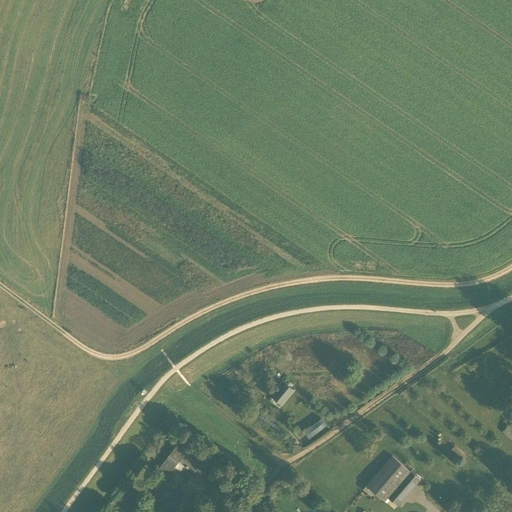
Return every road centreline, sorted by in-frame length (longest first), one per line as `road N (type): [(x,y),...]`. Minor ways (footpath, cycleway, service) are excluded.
road 1 (track): [(511,266),(463,284),(332,277),(263,289),(113,358),(88,352),(0,286)]
road 2 (track): [(496,306),(442,355),(286,465),(189,386)]
road 3 (track): [(496,306),(448,314),(304,311),(229,334),(176,368)]
road 4 (track): [(176,368),(63,511)]
